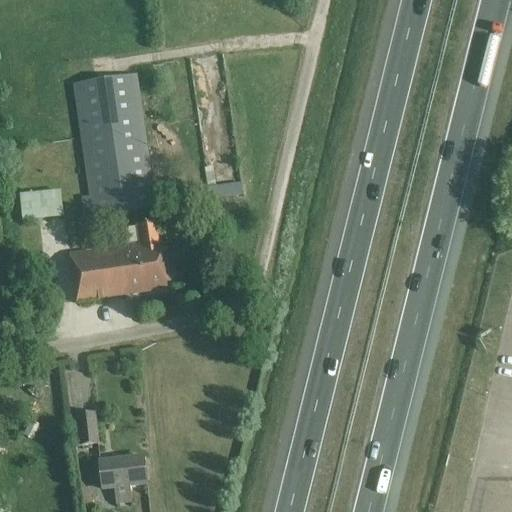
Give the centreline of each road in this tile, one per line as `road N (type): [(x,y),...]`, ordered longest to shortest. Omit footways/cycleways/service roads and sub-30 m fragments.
road 1 (unclassified): [(0,354),(203,321),(250,295),(322,0)]
road 2 (motorway): [(415,0),(288,511)]
road 3 (motorway): [(367,511),(494,0)]
